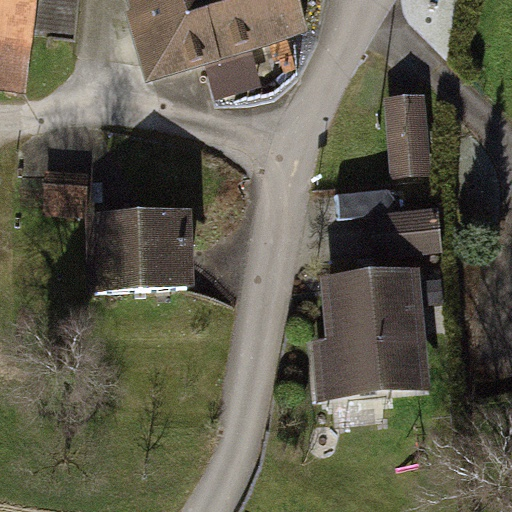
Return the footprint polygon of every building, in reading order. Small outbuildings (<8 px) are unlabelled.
[(0,0),(0,87),(25,91),(37,0),(0,0)] [(135,14),(154,79),(205,64),(251,50),(304,35),(294,0),(140,0),(144,12),(135,14)] [(251,50),(205,64),(217,103),(263,89),(251,50)] [(392,107),(397,176),(426,174),(421,105),(392,107)] [(48,181),(48,214),(86,214),(86,181),(48,181)] [(438,217),(379,222),(381,257),(442,254),(438,217)] [(94,221),(96,295),(189,292),(187,219),(94,221)] [(343,393),(419,386),(412,299),(413,299),(412,285),(334,291),(343,393)]
